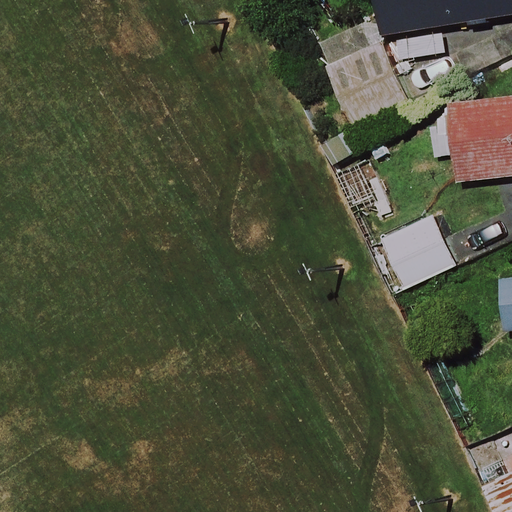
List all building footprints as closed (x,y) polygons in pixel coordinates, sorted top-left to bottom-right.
[(511,0),(373,0),(380,40),(397,37),(444,29),(511,17),(511,0)] [(409,106),(382,45),(325,70),(352,131),(409,106)] [(511,179),(511,101),(445,110),(453,186),(511,179)] [(459,270),(435,218),(381,243),(405,295),(459,270)] [(511,333),(511,280),(498,282),(503,335),(511,333)]
